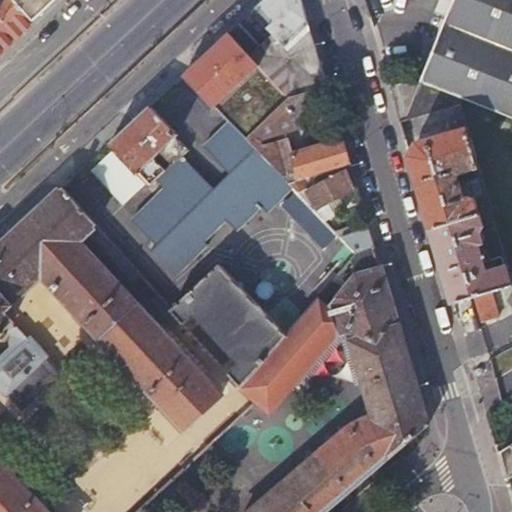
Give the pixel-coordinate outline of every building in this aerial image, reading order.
[(0,0),(0,55),(37,21),(34,17),(18,0),(0,0)] [(18,0),(34,17),(52,0),(18,0)] [(262,0),(229,31),(289,97),(305,92),(327,86),(302,0),(262,0)] [(511,0),(453,0),(421,79),(464,96),(511,116),(511,0)] [(450,0),(440,0),(438,10),(448,12),(450,0)] [(229,31),(184,72),(230,119),(247,136),(289,97),(229,31)] [(314,121),(305,92),(289,97),(247,136),(290,181),(302,178),(350,163),(343,138),(291,152),(287,138),(264,145),(258,139),(314,121)] [(189,146),(177,133),(178,132),(151,104),(110,142),(114,146),(146,180),(149,184),(189,146)] [(213,186),(182,153),(157,178),(164,185),(132,217),(156,242),(150,247),(175,273),(208,241),(204,238),(226,217),(236,228),(261,203),(267,209),(293,184),(290,181),(247,136),(230,119),(204,144),(229,171),(213,186)] [(481,177),(487,175),(473,128),(422,142),(415,155),(437,226),(484,213),(479,198),(475,196),(478,193),(473,179),(465,182),(463,171),(477,167),(481,177)] [(146,180),(114,146),(103,157),(115,170),(104,180),(124,201),(146,180)] [(115,170),(103,157),(92,167),(104,180),(115,170)] [(307,189),(316,208),(355,188),(345,168),(307,189)] [(78,239),(95,224),(71,198),(61,187),(0,243),(0,511),(49,511),(0,459),(0,330),(12,319),(3,310),(42,274),(185,428),(222,394),(78,239)] [(486,196),(493,194),(491,187),(485,190),(486,196)] [(487,224),(500,220),(497,209),(484,213),(437,226),(459,302),(511,285),(511,264),(492,270),(488,259),(493,258),(491,251),(486,252),(483,241),(488,240),(487,238),(490,237),(487,228),(484,229),(487,224)] [(98,246),(95,249),(129,294),(143,283),(100,227),(90,235),(98,246)] [(500,255),(510,252),(504,233),(495,236),(500,255)] [(288,332),(243,384),(270,408),(338,330),(349,327),(374,414),(364,419),(346,428),(250,511),(327,511),(429,424),(375,247),(358,252),(351,260),(357,278),(331,307),(318,298),(288,332)] [(238,355),(226,366),(243,384),(288,332),(219,261),(191,288),(191,289),(172,307),(184,320),(195,310),(238,355)] [(0,382),(21,406),(59,370),(17,324),(9,332),(12,335),(11,345),(0,356),(0,382)] [(511,443),(502,450),(511,477),(511,475),(511,443)]
